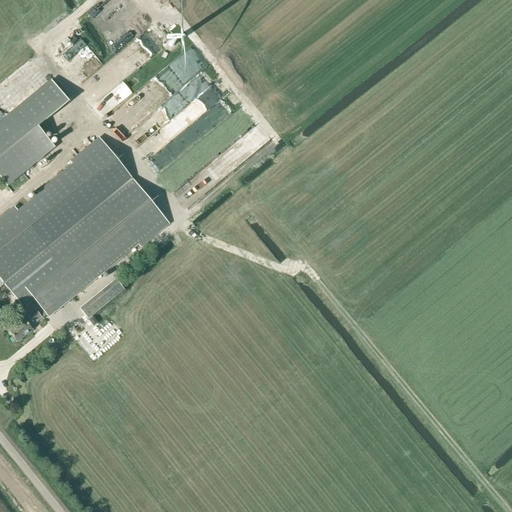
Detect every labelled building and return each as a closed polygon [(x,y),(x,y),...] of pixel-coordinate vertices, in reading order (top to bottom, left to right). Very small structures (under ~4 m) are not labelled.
[(80,34),(63,48),(75,62),(84,55),(92,65),(95,63),(97,67),(103,62),(80,34)] [(101,87),(121,87),(121,98),(129,98),(129,81),(121,81),(121,60),(101,60),(101,87)] [(162,172),(227,109),(219,101),(225,95),(197,67),(196,69),(199,72),(171,99),(182,110),(161,129),(166,134),(165,135),(171,142),(151,161),(162,172)] [(21,111),(0,127),(0,181),(5,188),(52,149),(21,111)] [(248,133),(237,144),(245,153),(244,153),(248,157),(260,146),(248,133)] [(49,251),(134,182),(98,138),(0,218),(0,280),(29,315),(30,314),(18,299),(43,278),(35,269),(46,260),(54,270),(48,274),(52,279),(64,269),(49,251)] [(11,338),(14,342),(15,341),(17,342),(32,330),(30,328),(67,298),(61,291),(62,290),(60,288),(71,278),(75,282),(131,236),(137,243),(165,220),(134,182),(49,251),(64,269),(52,279),(48,274),(54,270),(46,260),(35,269),(43,278),(18,299),(30,314),(29,315),(24,319),(23,319),(8,332),(12,337),(11,338)] [(79,308),(88,320),(125,291),(116,279),(79,308)] [(89,321),(93,327),(98,323),(93,317),(89,321)]
